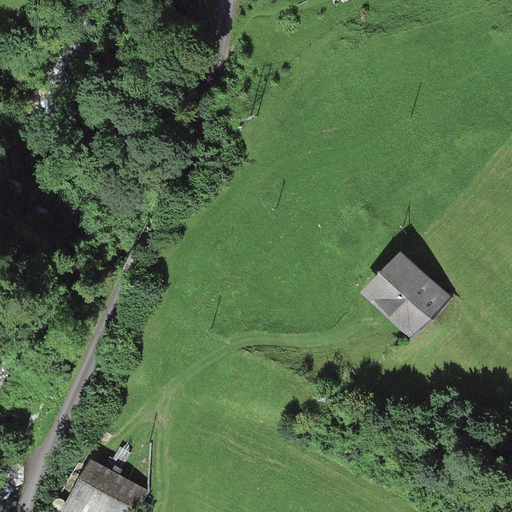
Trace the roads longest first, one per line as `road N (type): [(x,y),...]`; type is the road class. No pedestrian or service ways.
road 1 (unclassified): [(227,0),(208,79),(27,511)]
road 2 (track): [(156,511),(165,393),(183,376),(255,339),(323,341),(360,324)]
